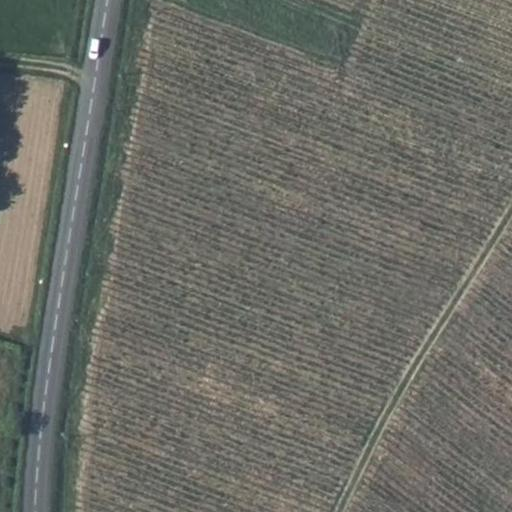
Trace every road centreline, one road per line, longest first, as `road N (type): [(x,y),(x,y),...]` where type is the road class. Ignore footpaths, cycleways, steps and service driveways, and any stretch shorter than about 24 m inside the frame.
road 1 (tertiary): [(109,0),(41,426),(38,511)]
road 2 (track): [(345,511),(393,410),(511,206)]
